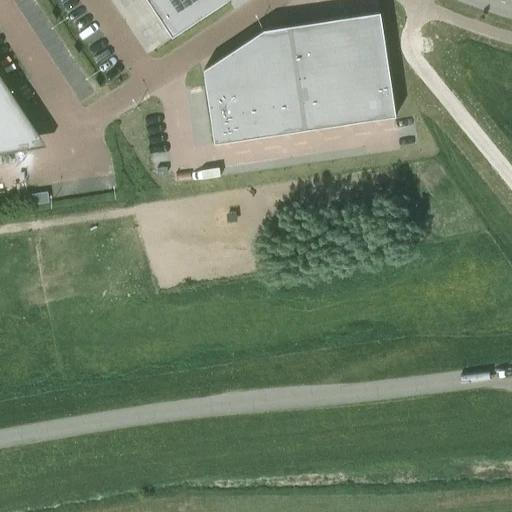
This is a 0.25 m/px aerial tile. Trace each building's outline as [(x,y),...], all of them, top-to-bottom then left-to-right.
[(146,0),(171,38),(228,0),(146,0)] [(349,17),(357,69),(387,65),(379,13),(349,17)] [(357,69),(349,17),(319,22),(327,74),(357,69)] [(297,78),(327,74),(319,22),(289,26),(297,78)] [(266,83),(297,78),(289,26),(263,30),(259,33),(266,83)] [(259,33),(231,52),(236,88),(266,83),(259,33)] [(238,99),(236,88),(231,52),(203,70),(208,104),(238,99)] [(395,117),(387,65),(357,69),(365,121),(395,117)] [(357,69),(327,74),(335,126),(365,121),(357,69)] [(305,130),(335,126),(327,74),(297,78),(305,130)] [(0,154),(24,151),(0,113),(0,100),(11,93),(0,75),(0,154)] [(274,135),(305,130),(297,78),(266,83),(274,135)] [(236,88),(238,99),(244,139),(274,135),(266,83),(236,88)] [(214,144),(244,139),(238,99),(208,104),(214,144)]
